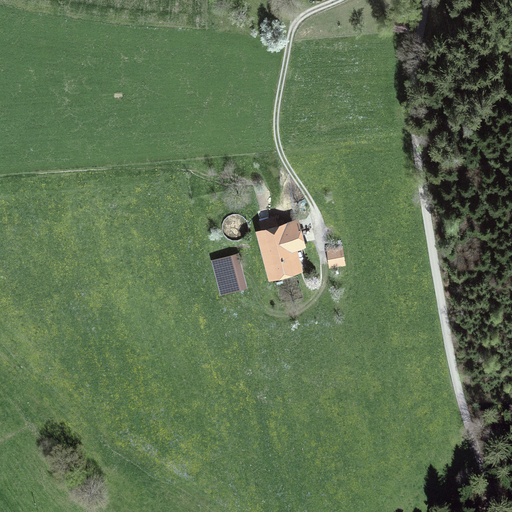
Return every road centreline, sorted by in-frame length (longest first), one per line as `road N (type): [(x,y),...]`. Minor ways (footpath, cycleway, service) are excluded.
road 1 (unclassified): [(426,0),(415,65),(416,150),(448,347),(495,500)]
road 2 (track): [(298,0),(278,143),(324,230)]
